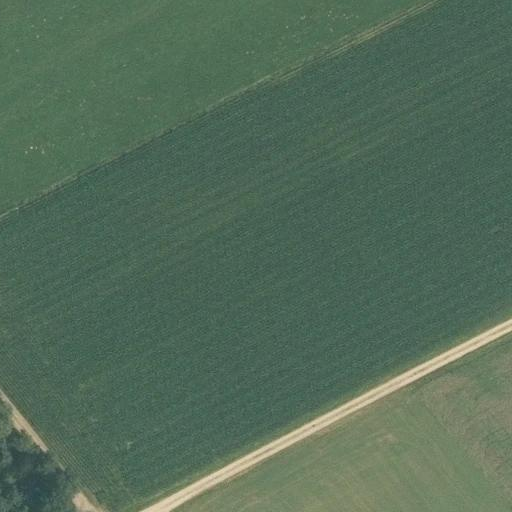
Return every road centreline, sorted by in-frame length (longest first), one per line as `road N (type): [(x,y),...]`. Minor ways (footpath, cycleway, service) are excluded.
road 1 (track): [(511,329),(158,511)]
road 2 (track): [(0,405),(86,511)]
